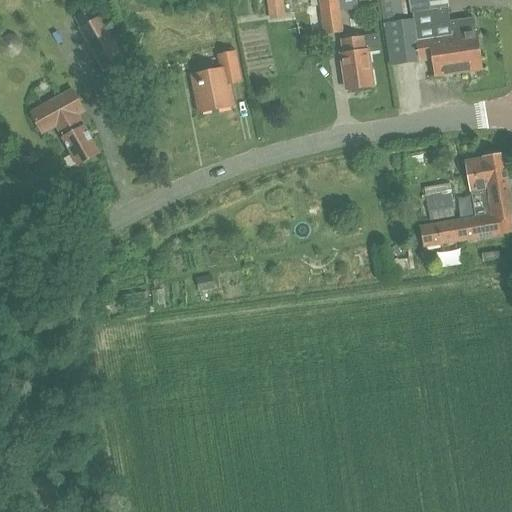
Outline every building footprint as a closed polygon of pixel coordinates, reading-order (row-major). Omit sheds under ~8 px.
[(266,0),(270,21),(285,18),(282,0),(266,0)] [(319,0),(325,37),(344,34),(341,12),(358,10),(357,0),(319,0)] [(432,60),(435,77),(483,70),(478,33),(476,33),(474,19),(450,22),(446,0),(410,0),(414,20),(404,22),(400,0),(381,0),(391,66),(432,60)] [(86,39),(104,73),(125,61),(100,16),(80,27),(86,39)] [(359,88),(362,91),(369,90),(371,86),(373,86),(369,53),(381,51),(379,35),(342,41),(344,55),(341,55),(347,90),(359,88)] [(30,59),(26,38),(10,40),(13,62),(30,59)] [(189,79),(197,117),(233,110),(229,88),(241,86),(234,55),(216,59),(219,73),(189,79)] [(63,139),(78,166),(100,154),(84,127),(81,129),(74,117),(84,111),(73,90),(31,113),(42,134),(56,127),(63,139)] [(421,227),(425,248),(511,232),(511,202),(504,158),(500,155),(499,155),(496,153),(489,154),(487,158),(484,158),(484,159),(466,162),(476,218),(421,227)] [(426,196),(430,220),(454,216),(450,192),(426,196)] [(196,279),(199,292),(216,288),(212,275),(196,279)]
